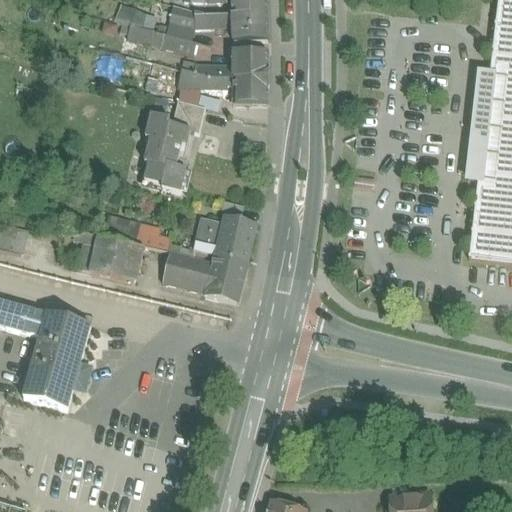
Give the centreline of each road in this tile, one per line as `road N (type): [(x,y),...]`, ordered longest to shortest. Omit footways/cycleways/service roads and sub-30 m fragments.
road 1 (secondary): [(307,0),(300,185),(271,341)]
road 2 (secondary): [(271,341),(511,388)]
road 3 (secondary): [(271,341),(224,511)]
